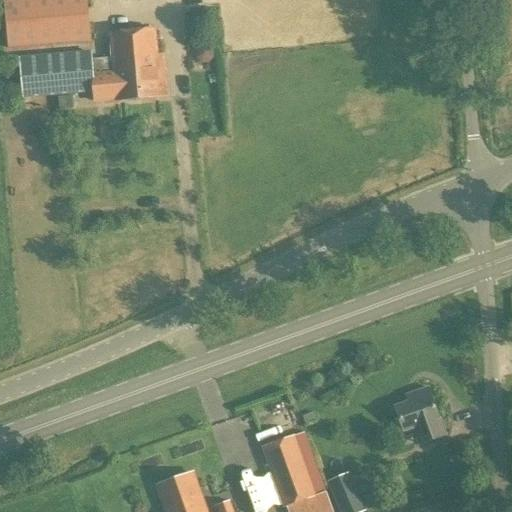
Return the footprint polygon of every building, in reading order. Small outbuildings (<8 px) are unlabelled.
[(77,50),(73,0),(49,0),(54,52),(77,50)] [(109,35),(112,59),(91,60),(91,53),(20,59),(23,99),(62,96),(63,110),(76,109),(75,94),(92,93),(93,104),(116,102),(116,103),(166,98),(163,65),(158,65),(155,31),(109,35)] [(445,436),(443,430),(428,390),(414,395),(416,401),(394,409),(402,433),(418,427),(421,437),(423,443),(445,436)] [(316,497),(294,436),(262,448),(283,508),(286,506),(288,511),(317,511),(312,498),(316,497)] [(362,511),(365,511),(348,473),(327,483),(339,511),(362,511)] [(164,511),(183,511),(205,505),(202,497),(199,498),(191,474),(159,485),(167,509),(164,511)] [(382,505),(372,482),(357,489),(367,511),(382,505)] [(217,511),(232,511),(229,502),(215,507),(217,511)]
